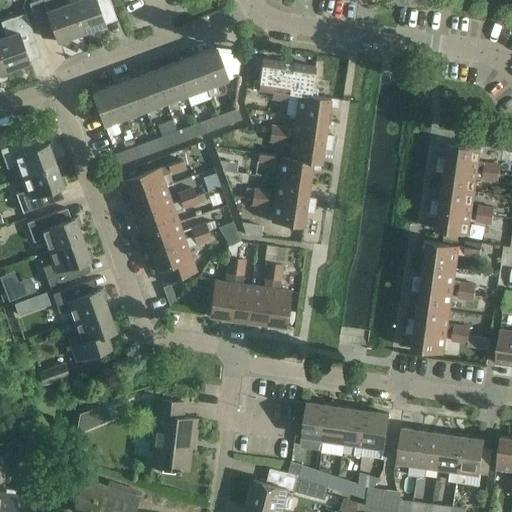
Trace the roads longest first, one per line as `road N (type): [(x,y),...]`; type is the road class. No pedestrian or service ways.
road 1 (residential): [(58,87),(146,336),(217,346),(235,360)]
road 2 (residential): [(235,360),(511,397)]
road 3 (residential): [(252,7),(267,20),(486,52),(511,71)]
road 4 (residential): [(58,87),(78,72),(252,7)]
road 5 (residential): [(216,511),(235,360)]
